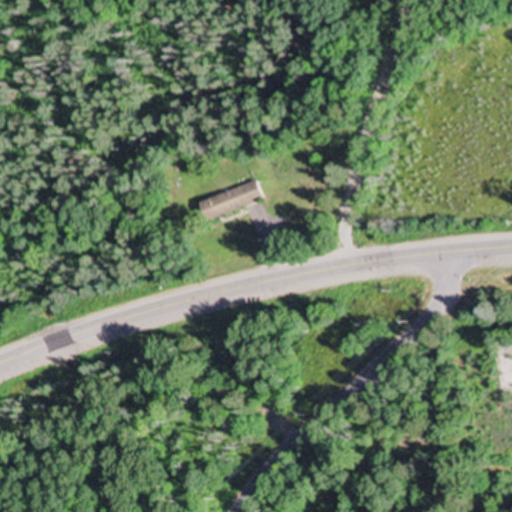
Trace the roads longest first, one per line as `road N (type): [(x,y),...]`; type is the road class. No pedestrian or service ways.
road 1 (secondary): [(511,248),(243,288),(0,365)]
road 2 (residential): [(239,511),(276,466),(444,307),(452,253)]
road 3 (residential): [(340,269),(406,0)]
